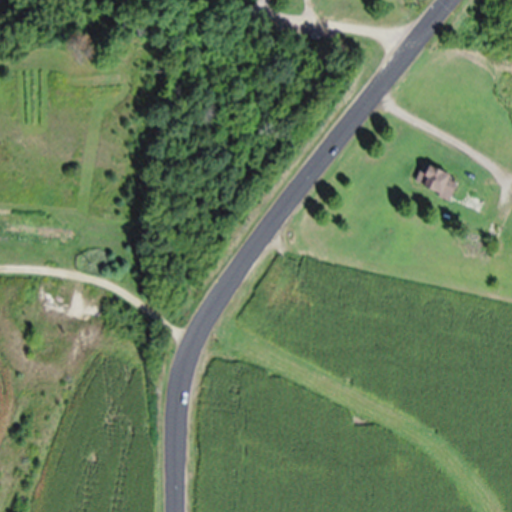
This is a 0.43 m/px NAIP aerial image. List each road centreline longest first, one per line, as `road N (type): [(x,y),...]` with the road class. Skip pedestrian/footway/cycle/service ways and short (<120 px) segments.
road 1 (primary): [(174,511),(178,390),(199,330),(450,0)]
road 2 (residential): [(415,47),(214,0)]
